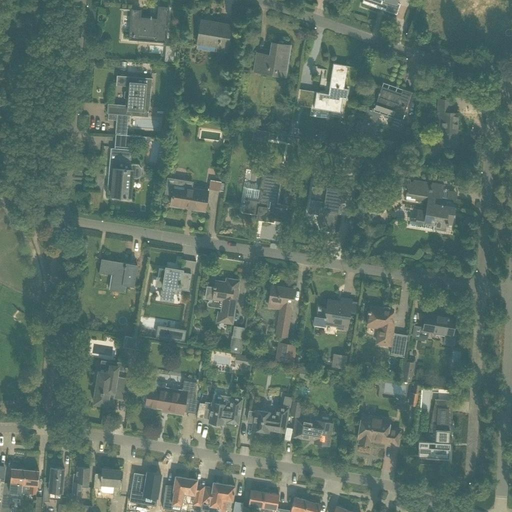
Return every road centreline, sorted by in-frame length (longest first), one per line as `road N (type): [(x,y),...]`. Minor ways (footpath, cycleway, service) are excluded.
road 1 (residential): [(480,283),(62,216),(81,0)]
road 2 (residential): [(465,511),(364,480),(125,440),(0,429)]
road 3 (residential): [(494,77),(275,0)]
road 4 (residential): [(480,283),(494,77)]
road 5 (residential): [(468,482),(480,283)]
road 6 (track): [(51,35),(9,188)]
road 7 (residential): [(504,511),(511,380)]
